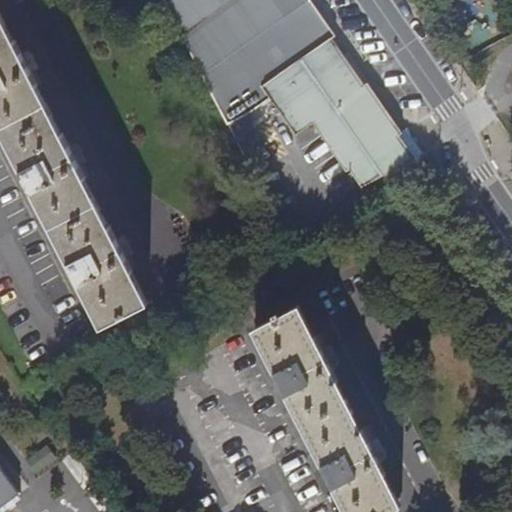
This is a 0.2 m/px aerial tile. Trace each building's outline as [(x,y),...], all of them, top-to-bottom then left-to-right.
[(261,87),(327,39),(334,36),(307,0),(162,0),(226,123),(244,114),(267,98),(261,87)] [(88,294),(104,323),(147,300),(109,225),(105,227),(81,179),(85,177),(62,132),(58,133),(34,87),(38,84),(0,10),(0,120),(17,154),(16,155),(39,201),(41,200),(64,247),(63,249),(86,294),(88,294)] [(261,87),(267,98),(293,135),(310,123),(344,171),(348,169),(360,186),(411,160),(358,89),(361,87),(327,39),(261,87)] [(348,511),(383,511),(400,503),(362,428),(361,428),(335,381),(336,379),(298,304),(254,327),(269,357),(267,359),(291,406),(293,405),(316,450),(314,453),(338,498),(340,497),(348,511)] [(0,511),(18,497),(0,472),(0,511)]
